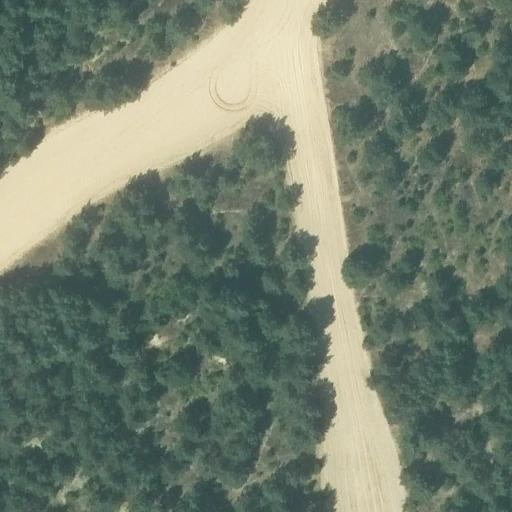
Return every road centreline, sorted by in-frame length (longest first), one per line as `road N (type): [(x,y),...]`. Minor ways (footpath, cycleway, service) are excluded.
road 1 (track): [(370,511),(287,0)]
road 2 (track): [(297,0),(258,62),(67,169),(0,224)]
